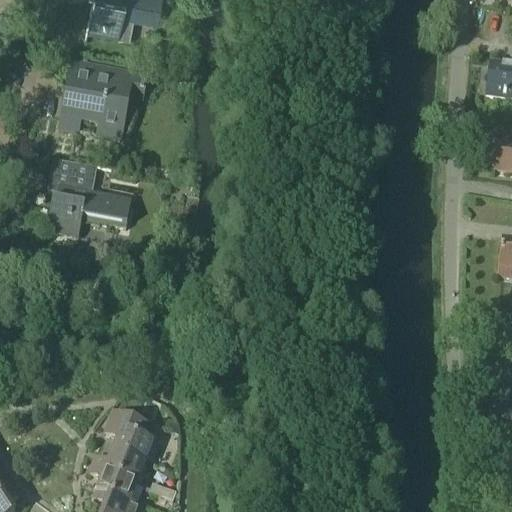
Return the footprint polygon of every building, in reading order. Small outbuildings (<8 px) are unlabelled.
[(93,0),(88,31),(95,33),(127,40),(132,19),(136,2),(144,4),(143,9),(159,11),(161,0),(93,0)] [(511,71),(489,69),(485,103),(511,106),(511,71)] [(142,106),(146,82),(109,75),(107,86),(95,84),(71,79),(68,93),(62,122),(60,135),(77,139),(79,127),(95,129),(99,130),(97,142),(120,146),(129,96),(142,98),(140,105),(142,106)] [(511,150),(495,148),(491,176),(511,178),(511,150)] [(47,198),(53,199),(46,238),(78,245),(82,222),(95,224),(109,226),(108,232),(126,235),(132,206),(95,199),(75,195),(77,181),(50,176),(47,198)] [(179,226),(178,236),(187,237),(189,228),(179,226)] [(511,244),(501,244),(496,283),(511,284),(511,244)] [(492,351),(492,366),(507,365),(506,351),(492,351)] [(511,384),(501,383),(496,424),(511,425),(511,384)] [(152,447),(147,445),(152,432),(112,416),(107,429),(103,437),(116,442),(111,455),(117,457),(144,468),(152,447)] [(95,464),(94,463),(91,470),(95,472),(136,488),(144,468),(117,457),(111,455),(106,468),(95,464)] [(88,478),(95,480),(101,482),(96,495),(129,508),(129,507),(136,488),(95,472),(91,470),(88,478)] [(0,501),(13,494),(7,485),(0,489),(0,501)] [(152,489),(150,493),(148,498),(160,502),(163,493),(152,489)] [(172,507),(175,498),(163,493),(160,502),(172,507)] [(8,511),(7,509),(18,502),(13,494),(0,501),(0,511),(8,511)] [(95,496),(93,503),(95,504),(105,507),(103,511),(141,511),(129,507),(129,508),(96,495),(95,496)]
